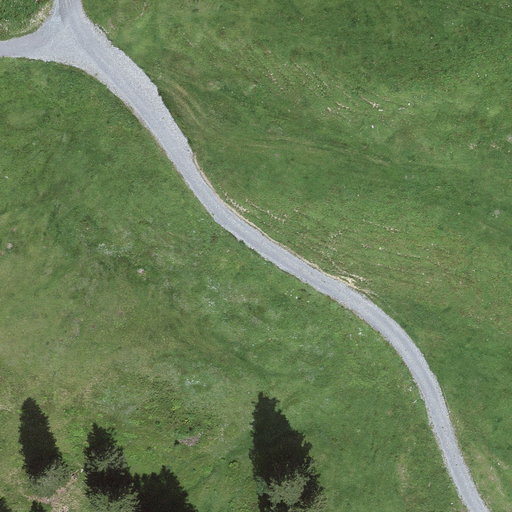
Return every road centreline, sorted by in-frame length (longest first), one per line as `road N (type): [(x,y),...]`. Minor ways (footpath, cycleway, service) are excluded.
road 1 (track): [(483,511),(404,346),(211,201),(82,37)]
road 2 (track): [(0,48),(82,37),(69,0)]
